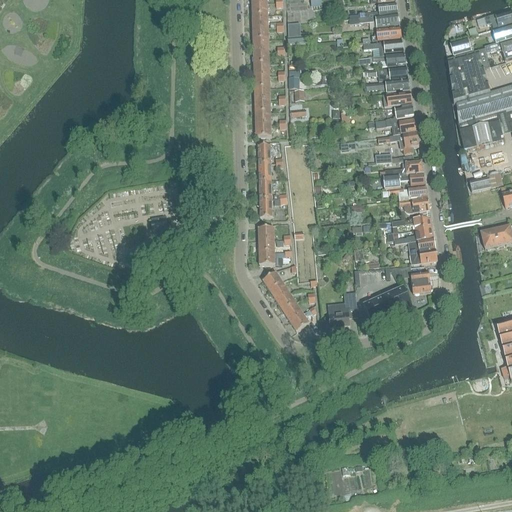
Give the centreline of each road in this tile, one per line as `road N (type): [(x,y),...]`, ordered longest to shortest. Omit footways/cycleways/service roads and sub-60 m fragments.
road 1 (residential): [(438,230),(445,276),(432,315),(324,349),(294,346),(241,268),(235,0)]
road 2 (residential): [(438,230),(401,0)]
